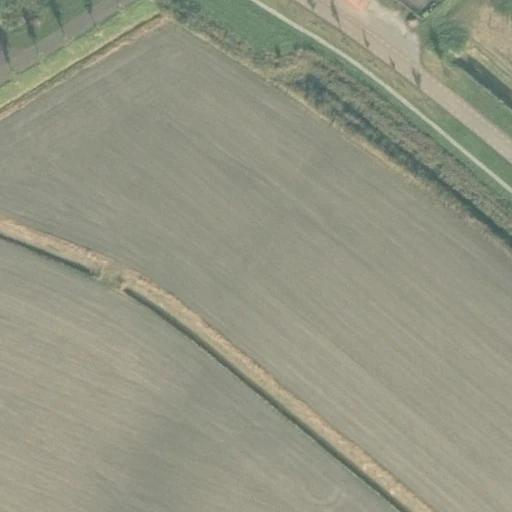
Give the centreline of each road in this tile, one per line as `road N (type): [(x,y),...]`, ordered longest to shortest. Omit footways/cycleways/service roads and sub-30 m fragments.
road 1 (tertiary): [(511,155),(304,0)]
road 2 (unclassified): [(120,0),(0,76)]
